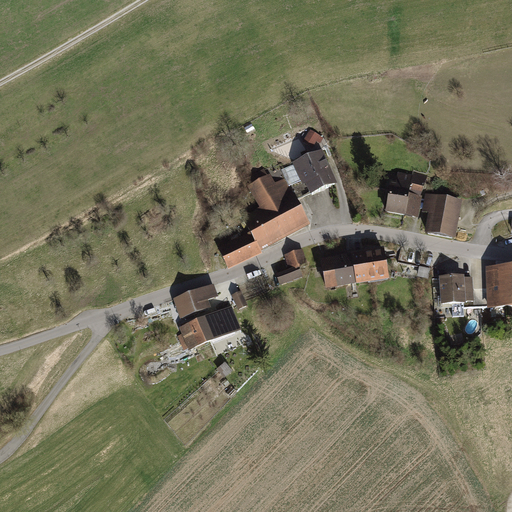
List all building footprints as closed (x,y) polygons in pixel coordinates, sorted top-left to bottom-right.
[(245,131),(248,136),(256,131),(253,126),(245,131)] [(321,144),(324,139),(311,131),(304,143),(313,148),(317,142),(321,144)] [(308,184),(313,196),(336,185),(321,153),(295,165),(305,186),(308,184)] [(263,252),(308,228),(283,180),(273,185),(269,177),(267,178),(263,171),(246,180),(250,187),(250,188),(261,209),(243,219),(251,234),(260,253),(263,252)] [(387,213),(417,219),(425,179),(400,174),(398,186),(392,185),(387,213)] [(427,234),(454,239),(460,204),(427,198),(424,212),(430,214),(427,234)] [(251,234),(220,248),(229,268),(260,253),(251,234)] [(302,251),(286,257),(291,271),(277,276),(281,286),(303,279),(300,270),(307,267),(302,251)] [(357,288),(389,283),(384,251),(352,256),(357,288)] [(327,292),(357,288),(352,256),(322,260),(327,292)] [(511,268),(486,269),(487,310),(511,309),(511,268)] [(437,280),(438,311),(471,310),(471,279),(437,280)] [(213,288),(171,302),(178,322),(209,312),(206,304),(217,301),(213,288)] [(230,299),(236,314),(246,310),(240,295),(230,299)] [(228,311),(204,321),(211,341),(212,340),(218,357),(227,353),(221,337),(236,331),(228,311)] [(191,349),(211,341),(204,321),(182,330),(191,349)] [(250,336),(240,340),(243,347),(253,343),(250,336)] [(215,373),(222,381),(230,374),(224,366),(215,373)]
